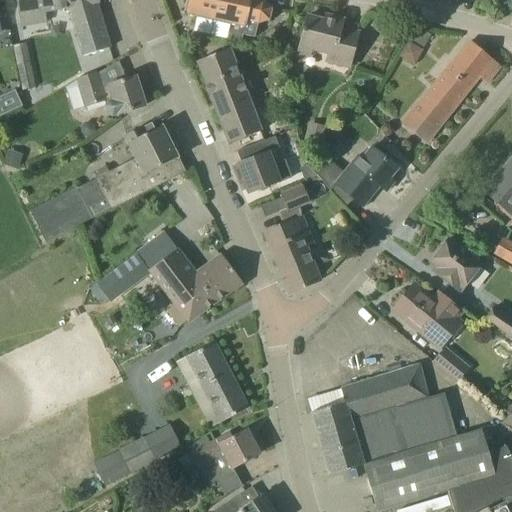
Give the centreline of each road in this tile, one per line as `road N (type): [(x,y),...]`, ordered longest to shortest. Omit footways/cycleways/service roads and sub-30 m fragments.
road 1 (residential): [(274,323),(142,0)]
road 2 (residential): [(274,323),(322,301),(511,78)]
road 3 (residential): [(309,511),(274,323)]
road 4 (residential): [(511,39),(385,0)]
